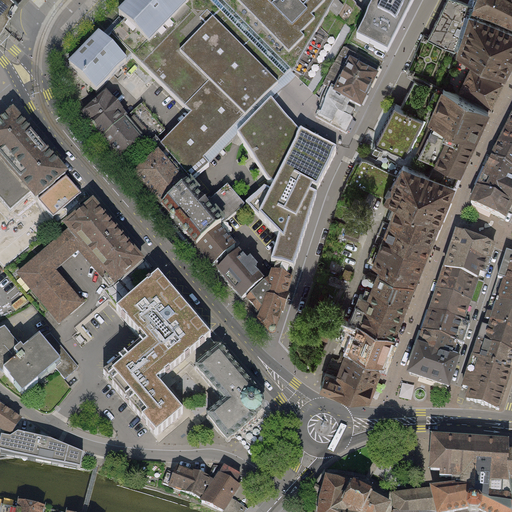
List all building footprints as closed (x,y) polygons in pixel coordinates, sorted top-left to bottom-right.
[(0,0),(0,24),(9,5),(11,0),(0,0)] [(134,0),(84,51),(71,65),(98,94),(131,59),(190,115),(158,150),(161,154),(189,187),(292,72),(316,92),(364,14),(356,8),(348,0),(134,0)] [(377,0),(358,38),(389,54),(415,0),(377,0)] [(447,0),(429,37),(458,55),(472,6),(468,4),(469,0),(447,0)] [(511,0),(475,0),(473,7),(488,14),(511,24),(511,0)] [(458,55),(505,78),(511,62),(511,32),(485,20),(488,14),(473,7),(472,6),(458,55)] [(361,106),(380,68),(344,50),(325,87),(329,89),(323,101),(316,117),(347,134),(354,120),(354,119),(353,118),(352,117),(355,110),(348,106),(350,101),(361,106)] [(491,105),(502,83),(471,68),(461,90),(491,105)] [(437,161),(460,173),(462,168),(475,140),(489,110),(445,88),(430,118),(435,120),(419,152),(427,156),(431,158),(437,161)] [(102,139),(122,122),(127,118),(106,94),(81,115),(102,139)] [(318,192),(337,154),(320,145),(301,136),(300,137),(272,103),(271,103),(238,137),(269,185),(246,205),(279,239),(272,264),(277,266),(290,270),(294,271),(317,199),(318,192)] [(426,119),(395,103),(375,140),(371,147),(381,152),(383,149),(385,145),(407,157),(426,119)] [(0,200),(11,213),(31,195),(36,200),(43,195),(54,185),(66,175),(40,144),(13,114),(0,125),(0,200)] [(102,139),(127,167),(146,150),(122,122),(102,139)] [(511,134),(506,131),(499,145),(511,151),(511,134)] [(511,151),(499,145),(493,158),(511,167),(511,151)] [(161,154),(135,176),(163,209),(184,191),(189,187),(161,154)] [(357,163),(349,179),(386,199),(397,177),(398,175),(363,158),(360,164),(357,163)] [(511,167),(493,158),(490,165),(511,175),(511,167)] [(397,177),(448,199),(460,173),(437,161),(430,174),(404,163),(398,175),(397,177)] [(511,175),(490,165),(481,185),(511,198),(511,175)] [(39,202),(54,219),(82,194),(74,186),(67,177),(56,187),(45,197),(39,202)] [(440,220),(448,199),(397,177),(393,188),(393,202),(440,220)] [(471,204),(507,221),(511,212),(511,198),(481,185),(471,204)] [(184,191),(163,209),(164,210),(197,248),(224,225),(244,207),(243,205),(228,188),(201,211),(185,192),(184,191)] [(431,241),(440,220),(393,202),(387,217),(391,219),(390,223),(431,241)] [(124,235),(96,203),(66,228),(70,233),(19,276),(60,324),(84,303),(56,271),(79,252),(111,289),(145,260),(124,235)] [(29,250),(49,231),(39,220),(19,240),(29,250)] [(378,234),(424,257),(431,241),(390,223),(383,221),(378,234)] [(224,225),(197,248),(206,257),(214,267),(236,248),(231,242),(235,238),(224,225)] [(359,235),(348,230),(346,236),(357,241),(359,235)] [(467,236),(457,233),(453,246),(445,271),(486,285),(498,247),(467,236)] [(424,257),(378,234),(368,260),(382,264),(380,269),(414,283),(424,257)] [(511,253),(507,252),(492,299),(511,306),(511,253)] [(239,254),(218,272),(230,286),(235,291),(243,300),(264,283),(255,272),(257,270),(251,262),(248,264),(239,254)] [(273,277),(248,298),(260,313),(258,318),(270,332),(275,331),(281,312),(283,313),(289,296),(287,295),(292,279),(288,277),(290,270),(277,266),(273,277)] [(407,302),(414,283),(380,269),(373,288),(407,302)] [(445,271),(437,293),(479,307),(486,285),(445,271)] [(333,276),(330,283),(341,287),(344,280),(333,276)] [(209,340),(211,338),(206,332),(183,305),(161,279),(159,277),(157,278),(155,280),(117,312),(124,321),(143,343),(104,376),(156,438),(183,415),(157,384),(175,369),(187,359),(199,349),(209,340)] [(351,318),(394,335),(407,302),(373,288),(369,297),(361,294),(351,318)] [(437,293),(431,311),(473,325),(479,307),(437,293)] [(511,306),(492,299),(486,319),(511,328),(511,306)] [(431,311),(424,331),(466,346),(473,325),(431,311)] [(349,347),(384,361),(394,335),(351,318),(342,340),(351,342),(349,347)] [(511,328),(486,319),(478,340),(511,352),(511,328)] [(315,320),(310,331),(327,338),(331,328),(315,320)] [(84,327),(82,328),(92,340),(93,338),(89,332),(84,327)] [(6,329),(0,332),(0,367),(25,396),(56,368),(67,380),(80,369),(49,334),(27,353),(6,329)] [(424,331),(419,345),(462,359),(466,346),(424,331)] [(511,352),(478,340),(473,356),(511,368),(511,352)] [(413,363),(409,375),(452,390),(462,359),(419,345),(413,363)] [(260,392),(221,346),(215,350),(216,352),(195,369),(224,404),(207,419),(228,443),(236,437),(235,436),(257,417),(263,410),(265,404),(264,398),(260,392)] [(376,380),(384,361),(349,347),(346,354),(341,352),(339,359),(332,357),(328,367),(376,380)] [(511,372),(511,368),(473,356),(466,379),(505,393),(511,372)] [(328,367),(321,385),(333,390),(368,397),(376,380),(328,367)] [(505,393),(466,379),(463,387),(470,390),(467,400),(491,407),(501,411),(502,408),(505,393)] [(0,427),(10,435),(20,420),(0,406),(0,427)] [(11,438),(1,437),(0,443),(0,452),(15,457),(39,462),(44,440),(19,434),(11,438)] [(511,511),(511,478),(510,454),(509,444),(433,439),(431,471),(441,472),(441,478),(454,479),(453,487),(432,490),(437,511),(461,511),(468,511),(469,511),(511,511)] [(83,454),(44,440),(39,462),(81,470),(83,454)] [(240,475),(225,467),(221,474),(214,469),(211,475),(214,483),(202,504),(220,511),(243,511),(246,508),(238,503),(237,502),(235,507),(229,504),(239,487),(236,484),(240,475)] [(164,485),(202,499),(209,479),(179,468),(175,476),(168,473),(164,485)] [(323,511),(386,511),(389,506),(354,487),(339,481),(327,480),(323,494),(323,511)] [(437,511),(432,490),(394,495),(395,505),(395,509),(395,511),(437,511)] [(17,511),(42,511),(44,509),(20,502),(18,509),(17,511)]
